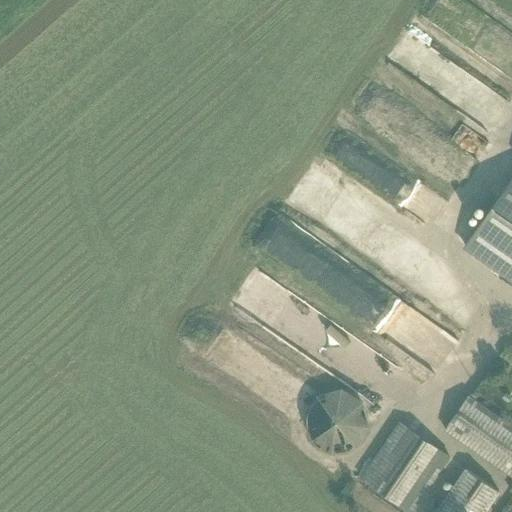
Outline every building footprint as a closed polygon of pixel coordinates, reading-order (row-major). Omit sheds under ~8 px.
[(431,0),(423,13),(487,57),(504,32),(456,0),(431,0)] [(511,177),(464,246),(511,279),(511,177)] [(306,423),(307,432),(312,440),(319,447),(327,451),(337,452),(346,451),(354,446),(361,439),(365,431),(366,421),(365,412),(360,404),(353,397),(345,393),(335,392),(326,394),(318,398),(311,405),(307,413),(306,423)] [(511,426),(469,396),(445,430),(484,458),(511,477),(511,426)] [(361,479),(408,511),(410,511),(449,457),(399,423),(361,479)] [(498,492),(465,469),(452,488),(485,511),(498,492)]
